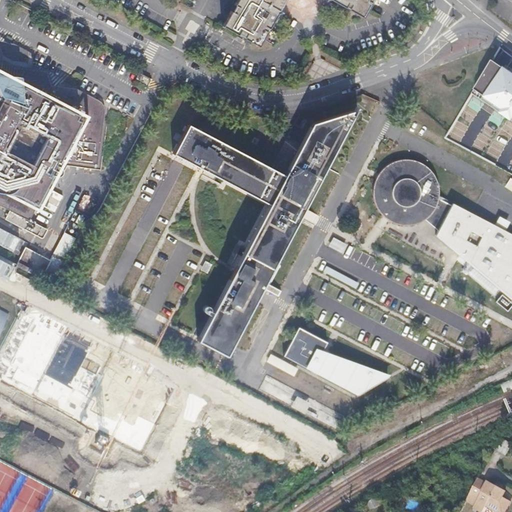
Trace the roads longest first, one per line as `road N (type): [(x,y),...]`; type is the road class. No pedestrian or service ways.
road 1 (residential): [(0,276),(331,450),(343,452),(511,369)]
road 2 (residential): [(49,0),(220,89),(270,100),(357,81),(426,48)]
